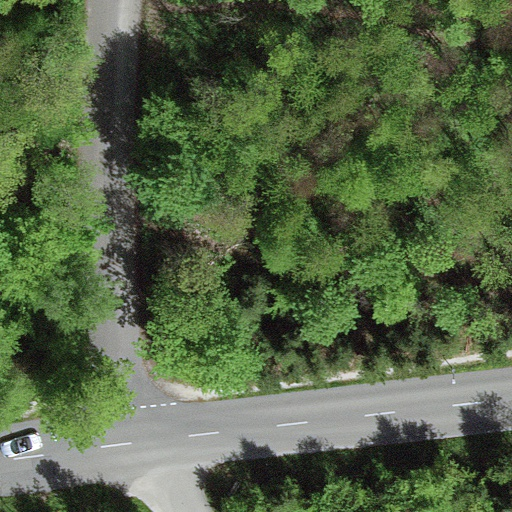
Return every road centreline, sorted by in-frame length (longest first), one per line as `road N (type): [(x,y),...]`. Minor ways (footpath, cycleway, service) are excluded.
road 1 (residential): [(112,0),(102,175),(110,330),(134,439)]
road 2 (secondary): [(134,439),(511,394)]
road 3 (secondary): [(0,456),(134,439)]
